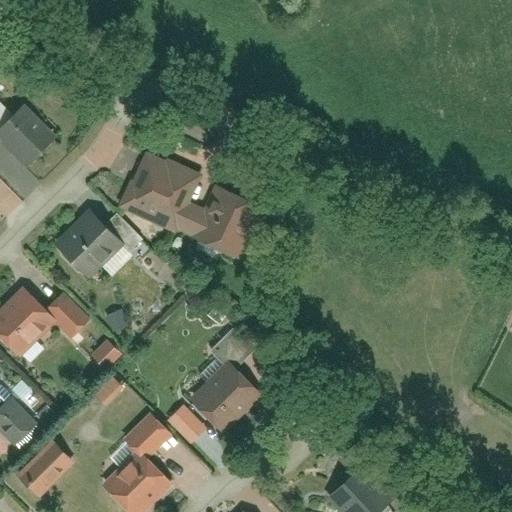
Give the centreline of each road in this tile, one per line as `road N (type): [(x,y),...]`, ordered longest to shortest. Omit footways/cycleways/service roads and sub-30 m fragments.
road 1 (residential): [(151,93),(511,247)]
road 2 (residential): [(0,248),(151,93)]
road 3 (residential): [(0,14),(151,93)]
road 4 (residential): [(176,511),(266,429)]
